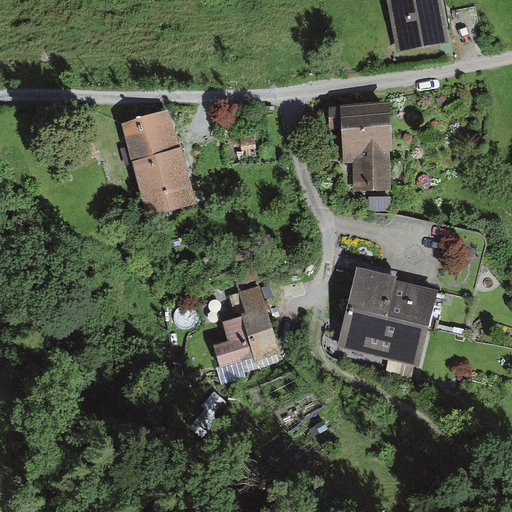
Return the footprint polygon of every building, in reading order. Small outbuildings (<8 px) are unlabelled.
[(437,2),(384,10),(391,59),(444,51),(437,2)] [(386,114),(335,120),(341,174),(392,169),(386,114)] [(195,212),(166,119),(114,135),(144,228),(195,212)] [(428,288),(350,274),(334,362),(412,376),(428,288)] [(214,351),(220,373),(280,357),(261,289),(229,299),(235,322),(222,326),(228,347),(214,351)]
